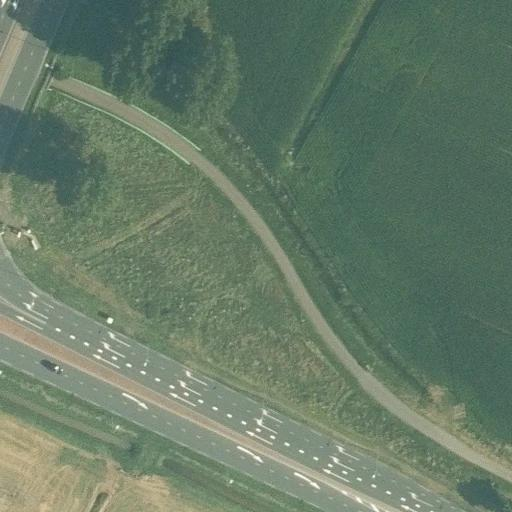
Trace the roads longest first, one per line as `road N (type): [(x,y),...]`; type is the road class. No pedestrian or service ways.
road 1 (primary): [(438,511),(62,327)]
road 2 (primary): [(0,348),(343,511)]
road 3 (unclassified): [(365,381),(410,418),(511,478)]
road 4 (primary): [(0,128),(53,0)]
